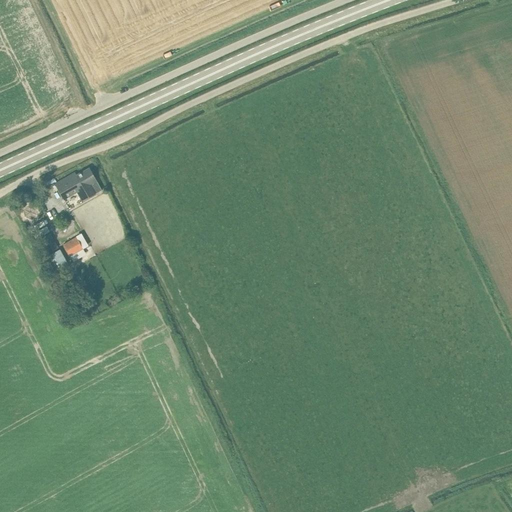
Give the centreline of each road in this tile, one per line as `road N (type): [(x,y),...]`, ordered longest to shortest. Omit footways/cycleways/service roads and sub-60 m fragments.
road 1 (unclassified): [(0,197),(334,40),(456,0)]
road 2 (primary): [(0,175),(397,0)]
road 3 (unclassified): [(0,154),(351,0)]
